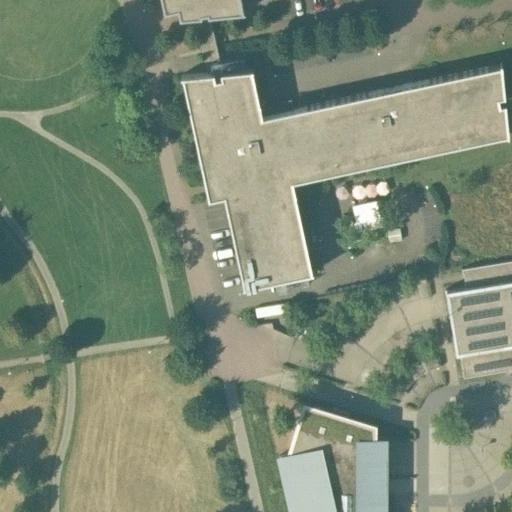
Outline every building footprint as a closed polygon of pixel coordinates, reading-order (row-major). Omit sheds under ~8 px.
[(161,0),(164,11),(177,8),(179,18),(195,16),(201,15),(201,13),(207,12),(208,15),(209,15),(245,11),(245,10),(243,10),(241,0),(161,0)] [(195,16),(207,72),(213,72),(215,78),(221,76),(220,71),(222,71),(209,15),(208,15),(207,12),(201,13),(201,15),(195,16)] [(262,115),(252,69),(253,69),(253,68),(222,71),(220,71),(221,76),(215,78),(213,72),(207,72),(181,75),(181,76),(182,76),(208,198),(224,195),(243,285),(242,285),(243,287),(313,271),(313,270),(312,270),(292,180),(507,134),(507,135),(508,135),(501,62),(500,63),(500,64),(262,115)] [(511,367),(511,258),(461,267),(464,285),(445,288),(456,352),(460,352),(464,376),(511,367)] [(330,415),(307,408),(294,450),(279,454),(292,511),(390,511),(390,496),(385,496),(385,437),(369,437),(369,427),(346,420),(348,412),(333,407),(330,415)]
